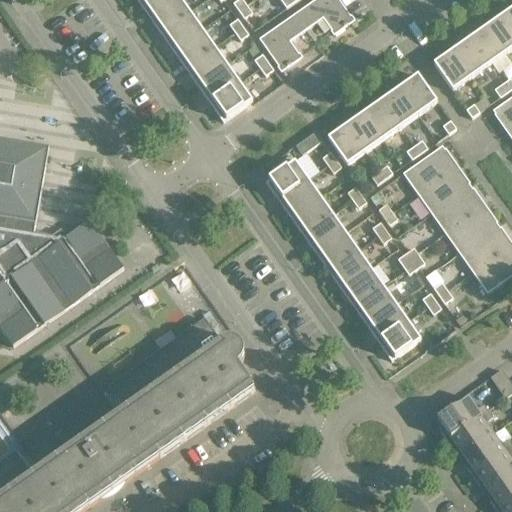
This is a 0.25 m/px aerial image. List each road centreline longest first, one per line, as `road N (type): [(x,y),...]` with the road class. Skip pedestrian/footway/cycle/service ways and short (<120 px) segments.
road 1 (residential): [(360,394),(361,373),(213,160)]
road 2 (residential): [(213,160),(437,0)]
road 3 (residential): [(156,198),(303,411)]
road 4 (residential): [(18,0),(156,198)]
road 5 (residential): [(213,160),(96,0)]
road 6 (residential): [(157,511),(303,411)]
road 7 (residential): [(404,414),(511,341)]
